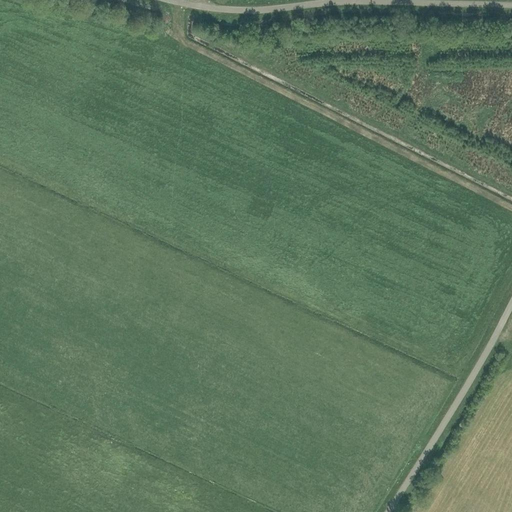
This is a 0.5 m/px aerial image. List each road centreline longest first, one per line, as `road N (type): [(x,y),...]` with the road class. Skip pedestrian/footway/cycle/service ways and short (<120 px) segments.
road 1 (unclassified): [(162,0),(239,10),(367,1),(511,5)]
road 2 (unclassified): [(388,511),(511,302)]
